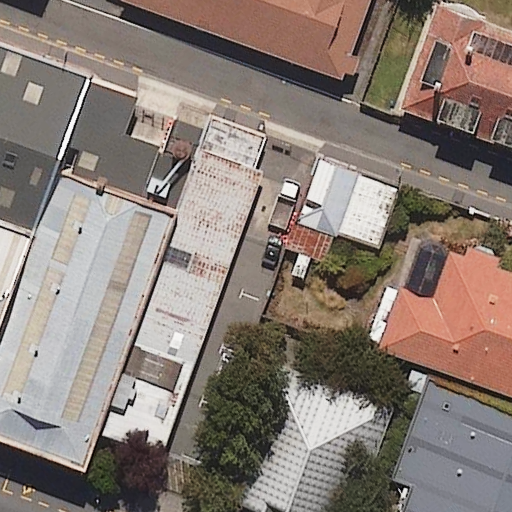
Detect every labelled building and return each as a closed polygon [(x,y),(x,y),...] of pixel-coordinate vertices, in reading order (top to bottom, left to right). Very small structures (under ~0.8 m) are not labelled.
[(140,0),(346,72),(371,0),(140,0)] [(511,26),(440,1),(403,105),(511,143),(511,26)] [(0,214),(39,229),(95,69),(0,35),(0,214)] [(39,229),(0,335),(0,432),(91,465),(107,428),(200,155),(131,130),(143,85),(95,69),(39,229)] [(214,117),(200,155),(107,428),(167,448),(274,137),(214,117)] [(381,246),(404,181),(319,152),(286,245),(326,259),(337,230),(381,246)] [(0,335),(39,229),(0,214),(0,335)] [(511,267),(454,248),(437,296),(401,283),(379,345),(511,390),(511,267)] [(275,511),(358,511),(397,405),(282,364),(232,496),(275,511)] [(511,511),(511,403),(432,375),(396,473),(415,480),(403,511),(511,511)]
